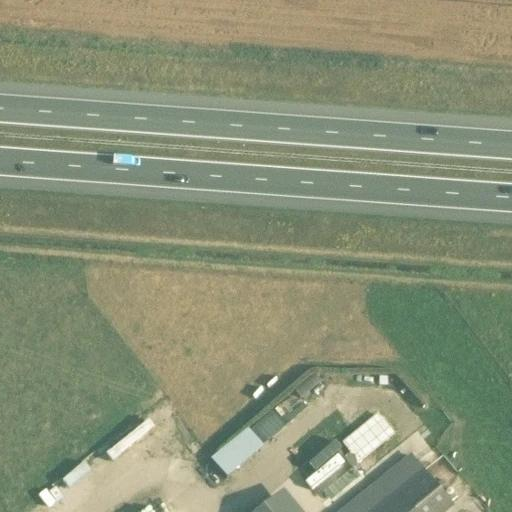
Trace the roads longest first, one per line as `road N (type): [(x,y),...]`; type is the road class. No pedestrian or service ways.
road 1 (motorway): [(0,161),(511,199)]
road 2 (motorway): [(511,147),(0,111)]
